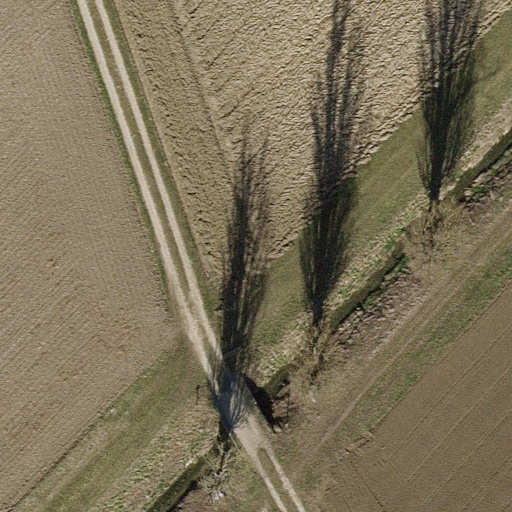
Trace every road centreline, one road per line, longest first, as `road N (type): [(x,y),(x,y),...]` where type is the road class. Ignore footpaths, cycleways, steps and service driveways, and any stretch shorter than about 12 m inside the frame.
road 1 (track): [(511,70),(257,355),(218,369),(84,511)]
road 2 (track): [(91,0),(218,369),(297,511)]
road 3 (track): [(249,511),(511,232)]
